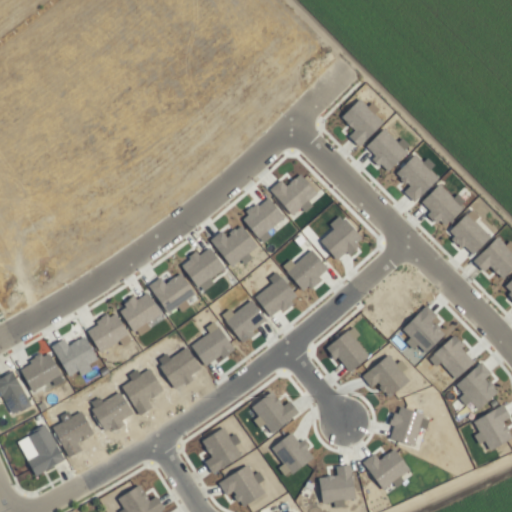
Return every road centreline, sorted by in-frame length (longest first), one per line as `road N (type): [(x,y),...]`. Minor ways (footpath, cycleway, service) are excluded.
road 1 (residential): [(392,229),(218,381),(72,475)]
road 2 (residential): [(0,333),(140,254),(285,129)]
road 3 (residential): [(285,129),(437,270),(511,353)]
